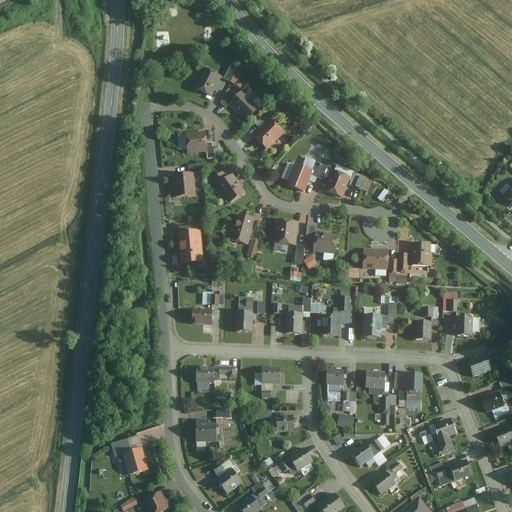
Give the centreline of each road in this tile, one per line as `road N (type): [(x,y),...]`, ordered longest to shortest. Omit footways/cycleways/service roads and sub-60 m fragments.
road 1 (residential): [(171,351),(149,113),(182,108),(214,118),(283,206),(362,212),(380,223)]
road 2 (tertiary): [(118,0),(66,511)]
road 3 (tertiary): [(502,263),(313,96),(225,0)]
road 4 (residential): [(504,511),(449,365),(308,357)]
road 5 (residential): [(308,357),(313,422),(375,511)]
road 6 (residential): [(210,511),(176,453),(171,351)]
road 7 (residential): [(308,357),(171,351)]
